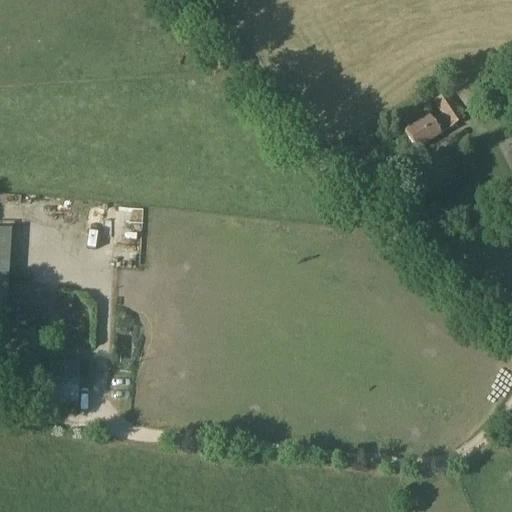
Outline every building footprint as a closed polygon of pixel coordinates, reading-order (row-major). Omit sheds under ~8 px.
[(472,78),(453,92),(469,115),(489,102),(472,78)] [(440,117),(432,123),(428,117),(404,133),(417,153),(441,137),(440,136),(465,120),(447,94),(432,104),(440,117)] [(415,158),(420,167),(444,154),(439,146),(415,158)] [(11,291),(7,291),(5,317),(43,319),(45,287),(12,285),(11,291)] [(63,300),(52,308),(60,318),(70,310),(63,300)] [(0,331),(0,373),(40,374),(41,333),(0,331)] [(40,379),(9,379),(8,397),(29,397),(29,401),(76,403),(77,380),(40,379)]
